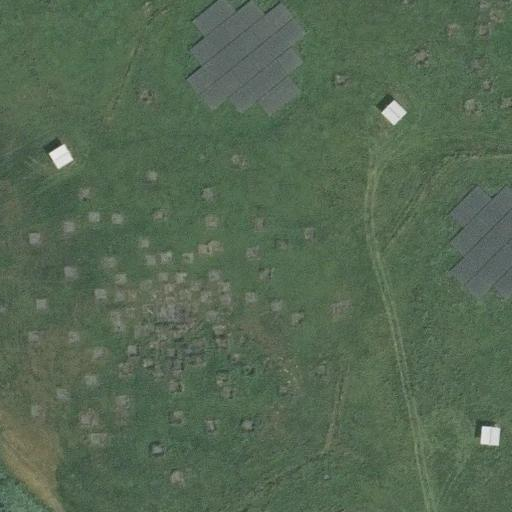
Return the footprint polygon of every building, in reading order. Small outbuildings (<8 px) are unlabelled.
[(306,33),(280,1),(264,14),(253,0),(248,0),(235,11),(226,0),(215,0),(190,21),(203,37),(187,50),(200,66),(184,79),(210,111),(226,98),(239,114),(255,101),(268,117),(300,91),(287,75),(303,62),(290,46),(306,33)] [(393,98),(381,111),(393,124),(406,111),(393,98)] [(63,143),(48,152),(57,168),(72,159),(63,143)] [(448,213),(463,228),(448,242),(463,257),(448,271),(478,300),(492,286),(507,300),(511,294),(511,189),(506,184),(492,198),(477,184),(448,213)] [(500,428),(482,426),(480,444),(498,445),(500,428)]
